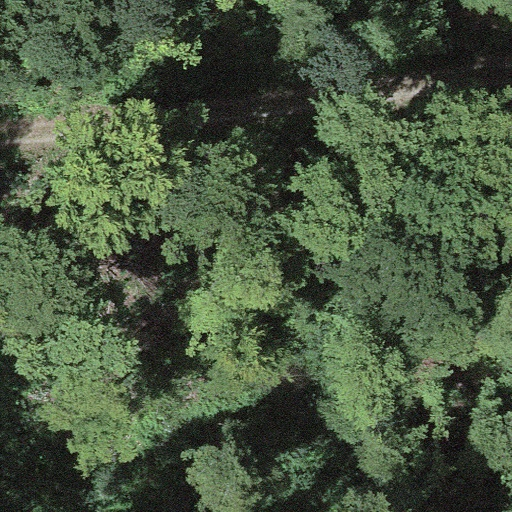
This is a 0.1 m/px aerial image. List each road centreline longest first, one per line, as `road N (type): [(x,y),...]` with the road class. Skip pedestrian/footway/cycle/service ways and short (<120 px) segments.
road 1 (track): [(0,141),(511,79)]
road 2 (track): [(511,499),(250,511)]
